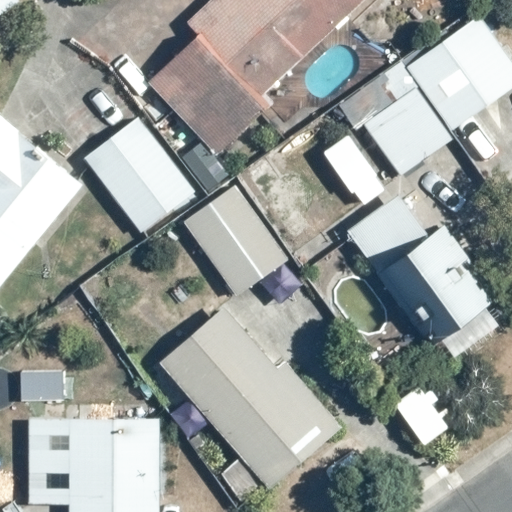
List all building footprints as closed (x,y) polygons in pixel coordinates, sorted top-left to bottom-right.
[(0,0),(0,13),(20,1),(18,0),(0,0)] [(204,34),(151,86),(170,105),(154,120),(185,153),(201,137),(220,157),(275,104),(266,95),(362,0),(217,0),(194,24),(204,34)] [(409,66),(456,133),(511,93),(511,54),(483,14),(409,66)] [(460,139),(401,55),(344,95),(403,179),(460,139)] [(195,192),(136,113),(83,153),(142,232),(195,192)] [(0,287),(83,185),(0,116),(0,287)] [(288,261),(236,187),(187,221),(238,295),(288,261)] [(430,238),(402,198),(354,230),(437,352),(497,311),(443,230),(430,238)] [(235,450),(210,472),(232,497),(257,475),(263,483),(330,425),(222,301),(156,359),(235,450)] [(160,511),(161,416),(28,415),(27,503),(71,503),(70,511),(160,511)]
